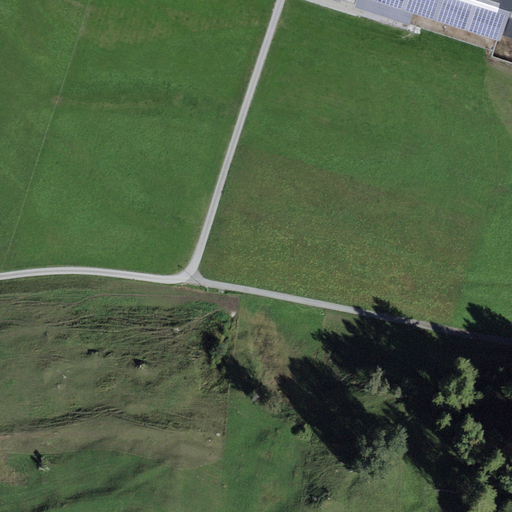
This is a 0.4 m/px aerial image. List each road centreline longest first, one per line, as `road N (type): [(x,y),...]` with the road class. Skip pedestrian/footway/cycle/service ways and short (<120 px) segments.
road 1 (unclassified): [(281,0),(190,278),(82,270),(0,277)]
road 2 (track): [(190,278),(511,342)]
